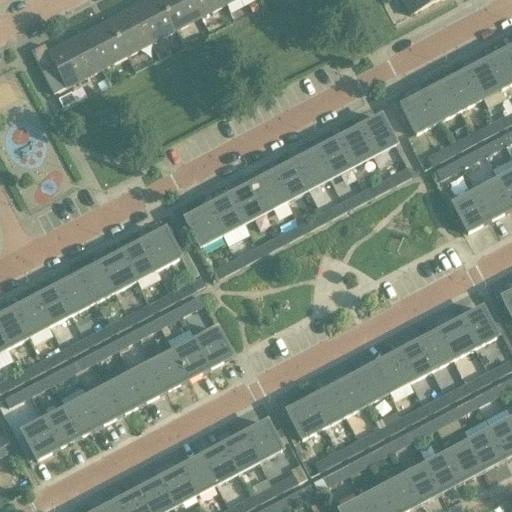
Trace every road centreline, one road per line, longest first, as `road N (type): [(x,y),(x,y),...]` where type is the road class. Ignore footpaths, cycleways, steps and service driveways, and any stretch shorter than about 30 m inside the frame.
road 1 (residential): [(26,511),(511,255)]
road 2 (residential): [(28,258),(511,4)]
